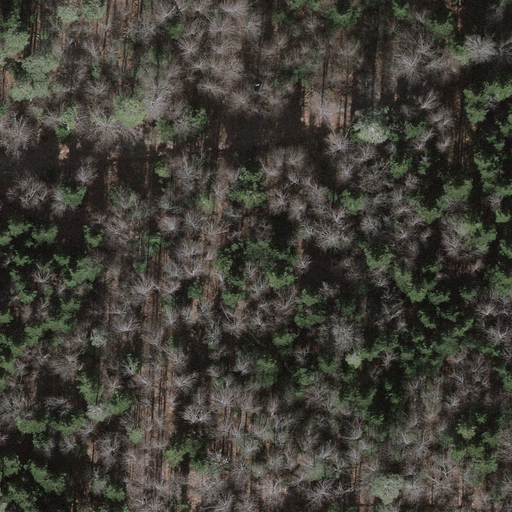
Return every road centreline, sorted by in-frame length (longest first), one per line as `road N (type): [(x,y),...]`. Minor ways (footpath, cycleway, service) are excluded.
road 1 (track): [(0,164),(290,127),(511,48)]
road 2 (track): [(511,506),(239,486),(0,436)]
